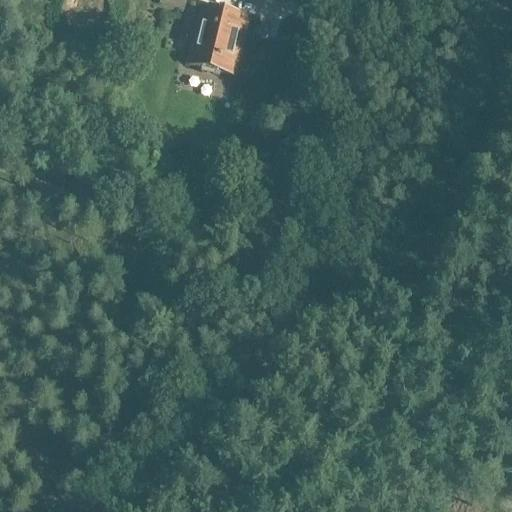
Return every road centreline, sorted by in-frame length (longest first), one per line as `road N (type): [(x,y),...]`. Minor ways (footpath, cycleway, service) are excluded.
road 1 (track): [(321,0),(280,212),(243,313),(52,511)]
road 2 (track): [(0,166),(235,268),(278,262),(392,294),(511,416)]
